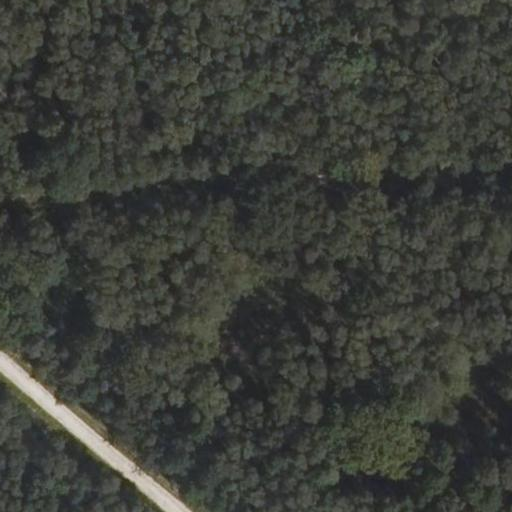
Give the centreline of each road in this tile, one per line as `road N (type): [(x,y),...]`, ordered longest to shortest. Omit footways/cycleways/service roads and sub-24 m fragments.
road 1 (track): [(0,192),(511,165)]
road 2 (track): [(0,361),(175,511)]
